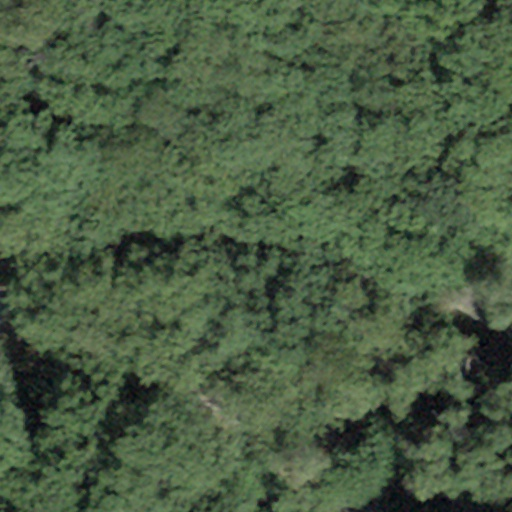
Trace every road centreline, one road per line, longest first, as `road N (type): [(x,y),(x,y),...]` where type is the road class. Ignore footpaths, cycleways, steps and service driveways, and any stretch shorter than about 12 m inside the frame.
road 1 (unclassified): [(511,315),(361,230),(307,216),(254,214),(0,240)]
road 2 (unclassified): [(0,313),(137,343),(179,364),(267,428),(357,511)]
